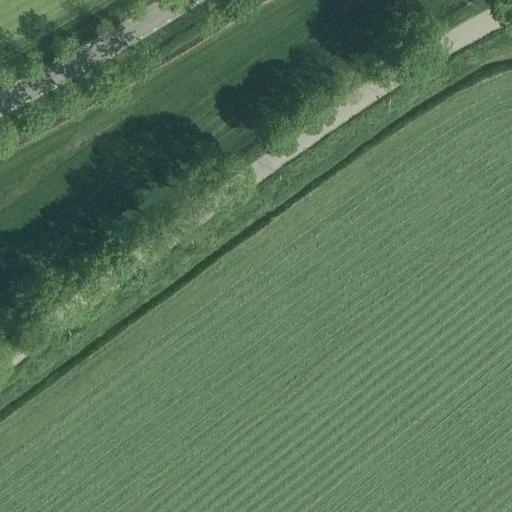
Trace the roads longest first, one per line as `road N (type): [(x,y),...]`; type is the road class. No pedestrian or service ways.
road 1 (unclassified): [(0,369),(296,146),(511,11)]
road 2 (secondary): [(0,99),(181,0)]
